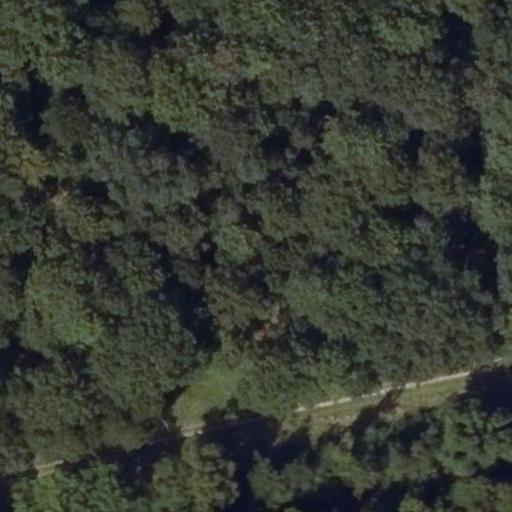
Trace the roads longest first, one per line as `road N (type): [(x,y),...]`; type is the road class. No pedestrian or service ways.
road 1 (track): [(344,397),(0,479)]
road 2 (track): [(0,342),(344,397)]
road 3 (track): [(511,363),(344,397)]
